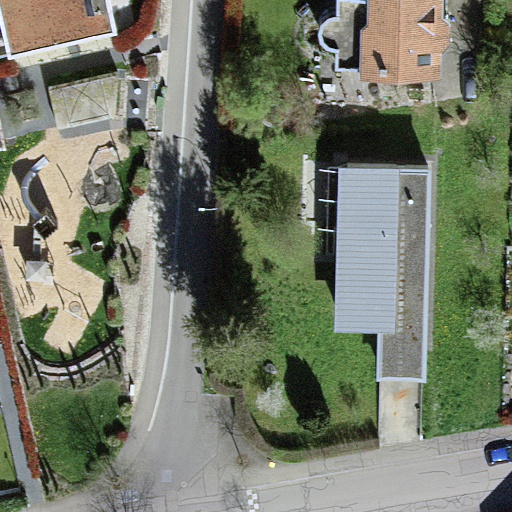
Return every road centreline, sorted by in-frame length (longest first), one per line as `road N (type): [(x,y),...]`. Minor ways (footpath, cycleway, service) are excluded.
road 1 (residential): [(208,0),(178,511)]
road 2 (residential): [(238,511),(511,468)]
